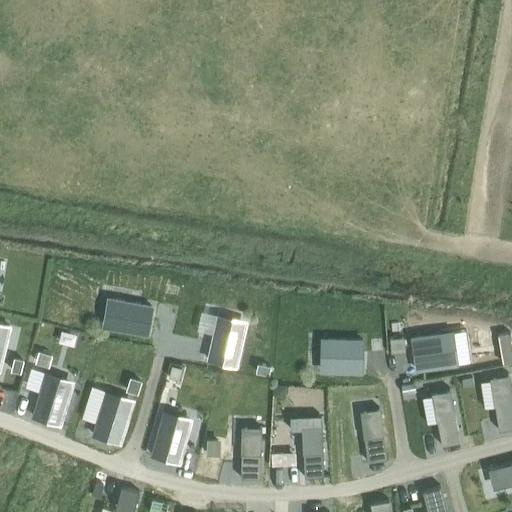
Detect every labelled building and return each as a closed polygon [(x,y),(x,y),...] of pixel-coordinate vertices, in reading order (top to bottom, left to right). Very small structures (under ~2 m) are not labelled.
[(112,298),(107,326),(147,333),(152,305),(112,298)] [(213,335),(208,358),(236,364),(245,325),(217,319),(213,335)] [(0,322),(0,364),(9,325),(0,322)] [(448,331),(412,336),(416,369),(452,363),(448,331)] [(403,337),(391,338),(392,350),(404,349),(403,337)] [(326,338),(325,370),(362,371),(362,339),(326,338)] [(39,350),(36,360),(48,364),(51,354),(39,350)] [(14,357),(12,369),(20,371),(23,359),(14,357)] [(258,362),(256,371),(268,373),(270,365),(258,362)] [(172,365),(169,376),(178,379),(181,367),(172,365)] [(508,376),(493,378),(497,404),(494,404),(494,406),(495,405),(499,429),(511,426),(511,390),(509,373),(508,373),(508,376)] [(44,376),(33,415),(60,423),(72,384),(44,376)] [(130,376),(127,388),(137,391),(140,379),(130,376)] [(472,376),(462,378),(463,386),(474,384),(472,376)] [(414,382),(401,384),(403,394),(416,392),(414,382)] [(275,384),(274,395),(283,396),(286,393),(286,385),(275,384)] [(432,394),(422,396),(427,422),(436,420),(436,421),(437,421),(441,444),(461,441),(451,388),(449,388),(450,391),(435,393),(432,394)] [(167,389),(164,400),(174,403),(177,391),(167,389)] [(96,421),(93,433),(120,442),(132,403),(105,394),(96,421)] [(379,410),(363,412),(364,421),(366,436),(364,437),(367,460),(387,458),(380,407),(379,407),(379,410)] [(162,414),(152,454),(179,461),(190,422),(162,414)] [(321,415),(291,416),(291,429),(305,429),(306,452),(303,452),(304,476),(324,475),(321,415)] [(241,453),(240,476),(260,477),(261,426),(260,426),(260,428),(244,428),(243,453),(241,453)] [(207,438),(207,453),(219,453),(219,452),(218,452),(218,440),(208,440),(208,438),(207,438)] [(295,452),(272,452),(272,464),(296,464),(295,452)] [(511,460),(488,467),(488,469),(491,468),(495,484),(511,479),(511,460)] [(96,481),(91,494),(99,496),(104,484),(96,481)] [(116,510),(115,511),(133,511),(139,490),(121,485),(114,509),(114,510),(116,510)] [(447,511),(440,485),(422,489),(428,511),(447,511)] [(391,511),(389,499),(370,502),(372,511),(391,511)]
